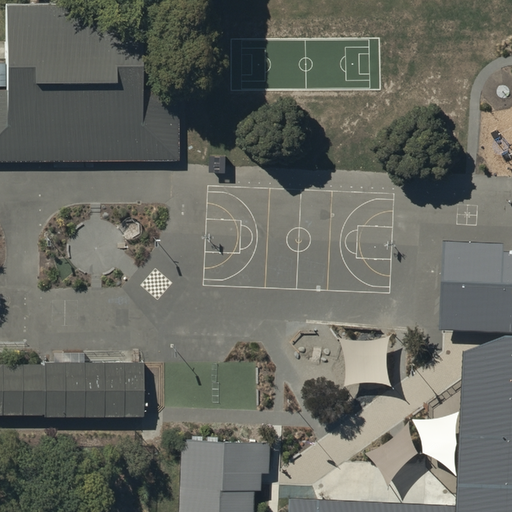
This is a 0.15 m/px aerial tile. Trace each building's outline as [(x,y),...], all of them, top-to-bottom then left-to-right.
[(5,9),(6,102),(0,102),(0,164),(46,165),(46,174),(101,174),(101,164),(167,163),(167,101),(140,101),(139,9),(5,9)] [(511,258),(507,259),(507,249),(446,247),(442,336),(511,338),(511,258)] [(217,273),(166,272),(165,373),(216,374),(217,273)] [(461,510),(293,503),(292,511),(511,511),(511,344),(467,362),(461,510)] [(0,421),(146,421),(146,369),(0,368),(0,421)] [(268,448),(184,446),(182,511),(256,511),(257,472),(267,472),(268,448)]
